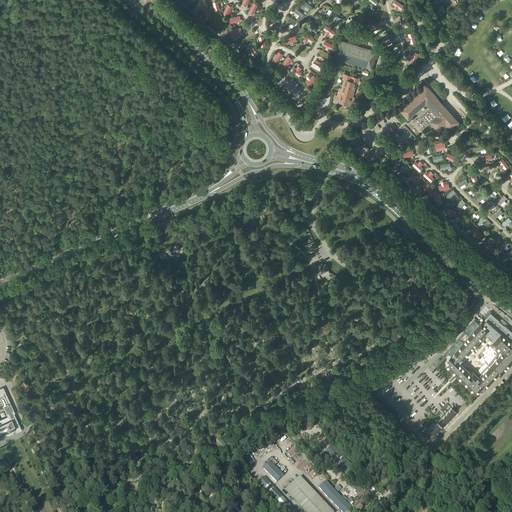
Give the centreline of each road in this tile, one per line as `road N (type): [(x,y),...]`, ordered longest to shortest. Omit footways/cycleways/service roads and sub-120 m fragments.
road 1 (track): [(229,158),(51,0)]
road 2 (primary): [(206,190),(0,284)]
road 3 (residential): [(307,135),(157,0)]
road 4 (unclassified): [(511,366),(372,511)]
road 5 (track): [(0,218),(146,88)]
road 6 (primary): [(127,0),(233,98),(246,137)]
road 7 (primary): [(511,313),(395,207)]
road 8 (primary): [(246,103),(140,0)]
road 9 (track): [(100,45),(0,133)]
